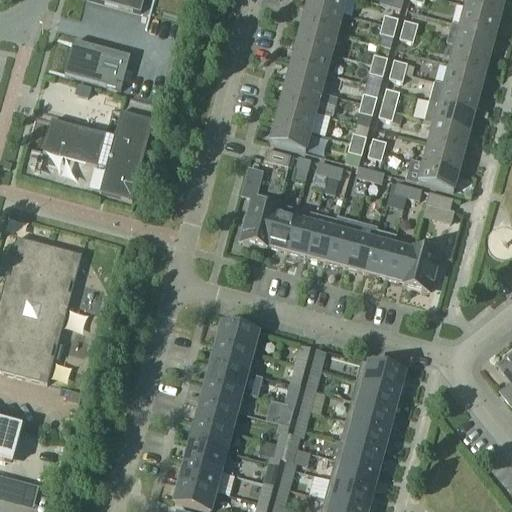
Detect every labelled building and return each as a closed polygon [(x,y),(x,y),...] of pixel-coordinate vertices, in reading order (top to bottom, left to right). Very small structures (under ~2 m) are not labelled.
[(83,0),(84,1),(78,0),(71,0),(83,3),(138,18),(139,18),(146,20),(143,33),(144,33),(153,0),(83,0)] [(340,20),(345,1),(342,0),(307,0),(305,11),(340,20)] [(420,0),(409,0),(408,5),(421,9),(424,1),(420,0)] [(466,0),(463,11),(499,21),(504,0),(466,0)] [(335,40),(340,20),(305,11),(299,31),(335,40)] [(493,40),(499,21),(463,11),(458,31),(493,40)] [(382,21),(380,31),(393,35),(396,24),(382,21)] [(402,26),(399,36),(413,40),(416,30),(402,26)] [(449,29),(444,48),(453,51),(488,60),(493,40),(458,31),(449,29)] [(330,60),(335,40),(299,31),(294,50),(330,60)] [(380,31),(377,39),(391,43),(393,35),(380,31)] [(399,36),(397,45),(411,48),(413,40),(399,36)] [(72,46),(63,80),(119,95),(129,61),(72,46)] [(324,79),(330,60),(294,50),(289,70),(324,79)] [(483,80),(488,60),(453,51),(447,70),(483,80)] [(372,60),(369,70),(383,74),(385,64),(372,60)] [(392,66),(389,76),(403,79),(405,69),(392,66)] [(319,99),(324,79),(289,70),(284,89),(319,99)] [(369,70),(367,79),(380,82),(383,74),(369,70)] [(478,99),(483,80),(447,70),(442,90),(478,99)] [(389,76),(387,84),(400,88),(403,79),(389,76)] [(432,87),(427,107),(472,119),(478,99),(442,90),(432,87)] [(314,119),(319,99),(284,89),(278,109),(314,119)] [(361,99),(359,110),(372,113),(375,103),(374,103),(361,99)] [(381,105),(378,115),(392,118),(395,108),(381,105)] [(427,107),(422,127),(432,129),(467,139),(472,119),(427,107)] [(328,122),(314,119),(278,109),(273,129),(309,138),(323,142),(328,122)] [(359,110),(356,118),(369,121),(370,122),(372,113),(359,110)] [(378,115),(376,123),(390,127),(392,118),(378,115)] [(50,125),(41,158),(96,173),(96,172),(104,174),(98,198),(130,206),(152,125),(119,117),(112,142),(50,125)] [(303,159),(309,138),(273,129),(268,149),(303,159)] [(462,158),(467,139),(432,129),(426,149),(462,158)] [(351,139),(348,149),(362,152),(364,143),(351,139)] [(371,144),(368,154),(382,158),(384,148),(371,144)] [(348,149),(346,158),(359,161),(362,152),(348,149)] [(457,178),(462,158),(426,149),(421,168),(457,178)] [(382,158),(368,154),(366,163),(379,167),(382,158)] [(289,162),(265,155),(262,167),(286,173),(289,162)] [(293,172),(305,176),(308,165),(296,162),(293,172)] [(410,165),(404,186),(416,189),(451,198),(457,178),(421,168),(410,165)] [(326,182),(329,171),(316,167),(313,178),(326,182)] [(340,174),(329,171),(326,182),(337,185),(340,174)] [(247,174),(240,201),(251,204),(250,211),(246,226),(244,226),(241,238),(242,239),(240,248),(264,254),(276,207),(254,201),(260,178),(247,174)] [(366,187),(368,177),(355,174),(353,184),(366,187)] [(381,180),(368,177),(366,187),(378,190),(381,180)] [(404,203),(407,192),(394,188),(391,199),(404,203)] [(407,192),(404,203),(417,206),(420,195),(407,192)] [(448,216),(451,205),(427,198),(424,210),(448,216)] [(284,257),(296,213),(276,207),(264,254),(265,254),(265,252),(284,257)] [(284,257),(304,262),(316,218),(296,213),(284,257)] [(316,218),(304,262),(324,268),(332,235),(336,223),(316,218)] [(332,235),(324,268),(343,273),(352,240),(356,226),(336,221),(336,223),(332,235)] [(383,284),(392,251),(394,240),(375,235),(372,246),(363,278),(383,284)] [(363,278),(372,246),(352,240),(343,273),(363,278)] [(49,362),(52,351),(56,351),(70,299),(66,298),(69,287),(73,288),(80,261),(14,244),(7,270),(11,271),(8,283),(4,282),(0,297),(0,377),(45,390),(53,363),(49,362)] [(402,291),(414,247),(413,247),(410,256),(392,251),(383,284),(402,289),(401,291),(402,291)] [(414,247),(402,291),(426,297),(428,288),(430,289),(433,276),(432,276),(436,260),(433,260),(435,253),(414,247)] [(482,310),(500,298),(488,281),(470,294),(482,310)] [(214,349),(250,359),(256,339),(230,332),(230,331),(219,328),(216,338),(217,338),(214,349)] [(245,379),(250,359),(214,349),(209,369),(245,379)] [(511,354),(500,364),(504,369),(496,375),(511,394),(511,395),(503,403),(511,414),(511,413),(511,354)] [(291,370),(302,373),(304,364),(294,361),(291,370)] [(320,369),(311,366),(308,375),(318,378),(320,369)] [(354,387),(398,399),(401,387),(401,388),(404,377),(393,374),(392,375),(359,366),(354,387)] [(240,399),(245,379),(209,369),(203,389),(240,399)] [(289,379),(300,382),(302,373),(291,370),(289,379)] [(316,386),(318,378),(308,375),(306,383),(316,386)] [(392,418),(398,399),(354,387),(349,407),(392,418)] [(235,418),(240,399),(203,389),(198,408),(235,418)] [(284,397),(281,410),(291,413),(295,400),(284,397)] [(311,404),(301,401),(298,414),(308,417),(311,404)] [(387,438),(392,418),(349,407),(343,426),(387,438)] [(229,438),(235,418),(198,408),(193,428),(229,438)] [(288,426),(291,413),(281,410),(278,423),(288,426)] [(308,417),(298,414),(295,427),(304,429),(308,417)] [(0,467),(3,468),(11,470),(21,431),(13,429),(0,425),(0,467)] [(382,458),(387,438),(343,426),(338,446),(382,458)] [(224,458),(229,438),(193,428),(187,448),(224,458)] [(284,453),(288,440),(277,437),(274,450),(284,453)] [(297,443),(288,440),(284,453),(294,455),(297,443)] [(377,477),(382,458),(338,446),(333,466),(377,477)] [(219,477),(224,458),(187,448),(182,468),(219,477)] [(271,461),(281,464),(284,453),(274,450),(271,461)] [(294,455),(284,453),(281,464),(291,466),(294,455)] [(371,497),(377,477),(333,466),(328,486),(371,497)] [(213,497),(219,477),(182,468),(177,487),(213,497)] [(263,476),(260,488),(270,491),(273,479),(263,476)] [(290,483),(279,480),(276,493),(287,496),(290,483)] [(347,511),(367,511),(371,497),(328,486),(322,505),(347,511)] [(187,511),(209,511),(213,497),(177,487),(171,508),(187,511)] [(270,491),(260,488),(256,501),(266,504),(270,491)] [(287,496),(276,493),(273,505),(284,509),(287,496)]
